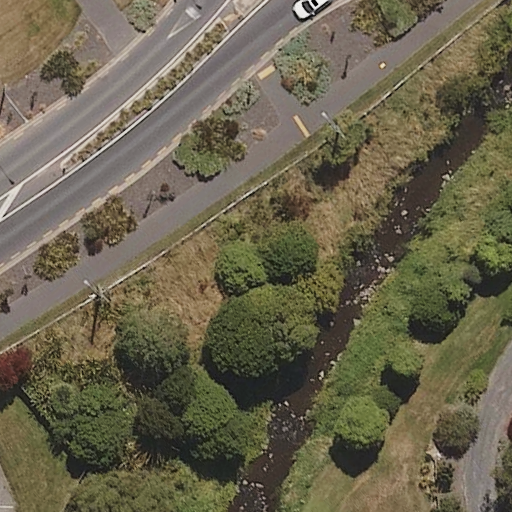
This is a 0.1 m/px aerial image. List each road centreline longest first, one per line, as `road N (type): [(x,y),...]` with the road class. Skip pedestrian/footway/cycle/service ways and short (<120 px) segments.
road 1 (secondary): [(299,0),(96,172),(0,240)]
road 2 (secondary): [(0,175),(121,85),(202,0)]
